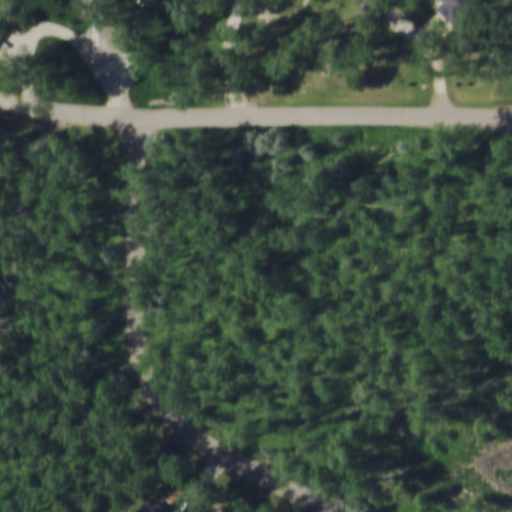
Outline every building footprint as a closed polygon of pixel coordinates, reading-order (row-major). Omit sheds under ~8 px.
[(0,0),(0,7),(1,8),(0,9),(0,21),(15,31),(7,44),(0,54),(0,0)] [(367,0),(383,0),(388,3),(382,12),(376,21),(360,11),(367,0)] [(484,0),(483,1),(486,5),(461,28),(453,19),(445,10),(451,6),(445,0),(484,0)] [(99,28),(135,27),(135,54),(118,54),(100,54),(99,28)] [(138,511),(146,497),(151,499),(153,495),(186,511),(138,511)]
